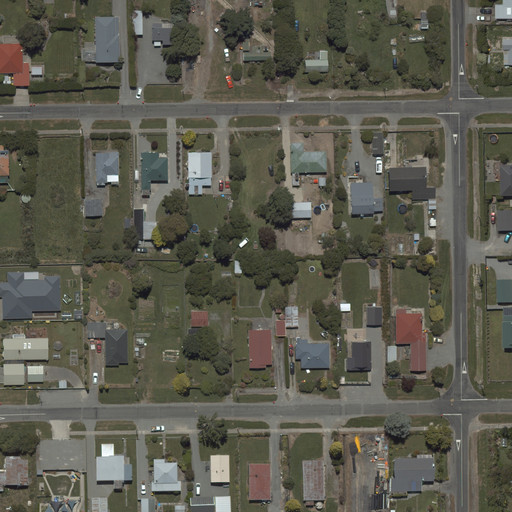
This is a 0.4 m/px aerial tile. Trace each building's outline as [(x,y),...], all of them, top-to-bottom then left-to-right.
[(511,18),(511,0),(503,0),(504,4),(497,4),(497,19),(511,18)] [(118,18),(95,17),(95,63),(118,63),(118,18)] [(172,25),(151,26),(151,39),(161,39),(161,44),(173,44),(172,25)] [(1,43),(0,43),(0,73),(12,73),(13,86),(28,85),(27,62),(21,62),(20,36),(1,36),(1,43)] [(511,39),(503,40),(504,65),(511,65),(511,39)] [(242,47),(243,62),(271,60),(270,46),(242,47)] [(327,60),(302,60),(303,73),(327,72),(327,60)] [(41,66),(30,65),(29,75),(41,75),(41,66)] [(304,143),(289,144),(290,172),(324,171),(323,153),(304,153),(304,143)] [(108,150),(94,151),(95,186),(103,185),(103,182),(110,181),(111,185),(119,185),(118,157),(108,158),(108,150)] [(210,151),(186,151),(187,195),(202,195),(202,186),(211,186),(210,151)] [(167,153),(139,152),(138,196),(149,196),(150,180),(166,181),(167,153)] [(511,165),(501,165),(501,196),(511,196),(511,165)] [(424,166),(388,168),(389,191),(410,190),(411,200),(426,200),(427,209),(434,209),(433,186),(424,186),(424,166)] [(325,177),(317,177),(317,187),(326,187),(325,177)] [(372,193),(372,181),(350,181),(350,215),(382,214),(382,193),(372,193)] [(8,188),(0,187),(0,198),(8,198),(8,188)] [(102,199),(81,200),(82,217),(102,216),(102,199)] [(309,202),(287,202),(287,219),(310,218),(309,202)] [(422,205),(387,206),(388,239),(418,238),(418,250),(436,249),(436,233),(423,233),(422,205)] [(511,209),(496,209),(496,231),(511,230),(511,209)] [(143,211),(133,211),(132,238),(142,239),(143,211)] [(241,260),(233,260),(232,274),(241,274),(241,260)] [(511,279),(495,279),(495,304),(511,304),(511,279)] [(393,306),(394,313),(394,343),(409,343),(410,370),(425,370),(424,342),(426,342),(426,333),(419,333),(418,319),(421,319),(421,312),(404,312),(403,306),(393,306)] [(284,316),(275,317),(275,336),(284,336),(284,327),(297,326),(297,307),(284,307),(284,316)] [(206,311),(189,311),(189,325),(206,326),(206,311)] [(511,315),(503,316),(504,349),(511,348),(511,315)] [(104,320),(91,320),(92,337),(104,337),(104,366),(117,366),(117,361),(127,361),(126,329),(120,329),(120,324),(104,324),(104,320)] [(252,331),(247,331),(248,368),(265,367),(265,364),(270,364),(269,325),(252,325),(252,331)] [(3,338),(3,360),(47,359),(47,338),(3,338)] [(370,342),(351,342),(351,357),(346,357),(346,370),(370,370),(370,342)] [(328,343),(294,344),(295,358),(299,358),(300,368),(329,367),(328,343)] [(395,345),(385,345),(386,363),(395,363),(395,345)] [(23,363),(2,364),(2,385),(24,385),(23,363)] [(41,365),(27,365),(27,383),(41,383),(41,365)] [(84,441),(35,442),(37,471),(73,471),(73,464),(84,464),(84,441)] [(101,457),(94,457),(95,482),(112,481),(112,490),(122,490),(122,482),(130,481),(130,461),(124,462),(124,458),(113,458),(113,444),(101,445),(101,457)] [(227,455),(209,455),(210,483),(228,483),(227,455)] [(28,457),(5,457),(5,470),(0,470),(0,491),(7,491),(7,486),(31,486),(30,473),(34,473),(34,462),(28,462),(28,457)] [(431,459),(389,459),(390,497),(407,497),(407,492),(421,491),(421,481),(431,481),(431,459)] [(150,485),(151,493),(179,492),(179,484),(176,484),(175,464),(167,464),(167,460),(153,461),(154,485),(150,485)] [(312,507),(312,501),(323,501),(322,460),(301,461),(301,501),(304,501),(304,507),(312,507)] [(267,462),(247,463),(248,501),(268,501),(267,462)] [(229,511),(229,497),(187,498),(187,511),(229,511)] [(105,511),(106,498),(89,498),(89,511),(105,511)] [(154,511),(154,500),(139,500),(139,511),(154,511)]
